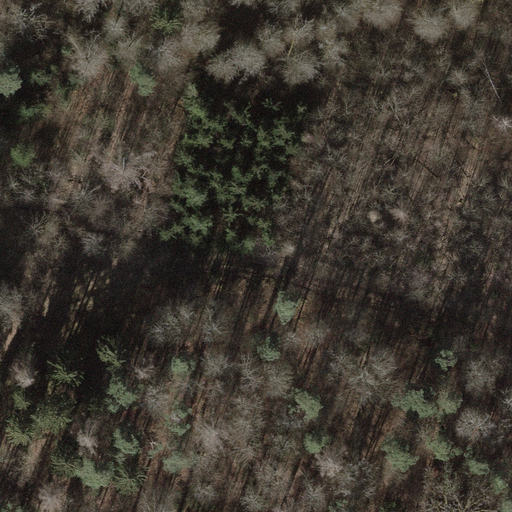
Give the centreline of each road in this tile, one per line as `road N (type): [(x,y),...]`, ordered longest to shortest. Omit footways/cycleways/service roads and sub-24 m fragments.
road 1 (track): [(511,336),(282,262),(155,266),(71,301),(10,354),(0,402)]
road 2 (track): [(402,511),(502,411)]
